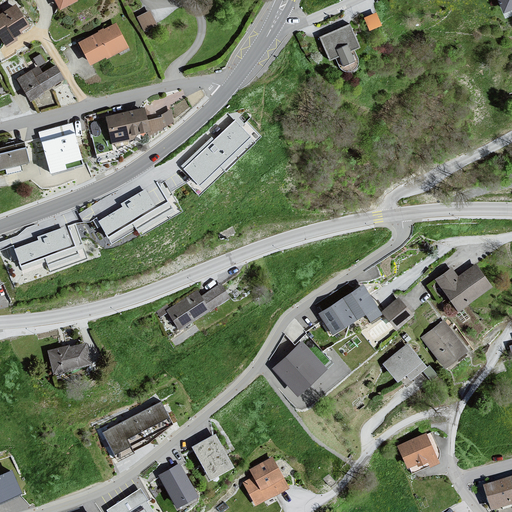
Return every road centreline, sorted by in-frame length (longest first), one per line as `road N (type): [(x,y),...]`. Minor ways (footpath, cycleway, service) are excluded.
road 1 (residential): [(401,213),(398,242),(294,312),(254,372),(223,401),(118,483),(44,511)]
road 2 (tertiary): [(0,322),(106,307),(328,226),(388,215)]
road 3 (tertiary): [(226,90),(118,180),(0,227)]
road 4 (residential): [(0,129),(160,88),(204,81),(226,90)]
road 5 (residential): [(388,215),(397,194),(511,136)]
